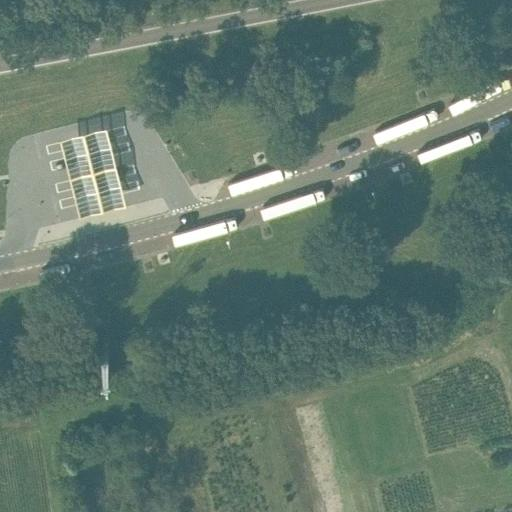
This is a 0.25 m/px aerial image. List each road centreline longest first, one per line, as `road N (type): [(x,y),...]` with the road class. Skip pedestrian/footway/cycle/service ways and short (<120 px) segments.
road 1 (track): [(191,419),(424,372),(511,308)]
road 2 (motorway): [(0,65),(330,0)]
